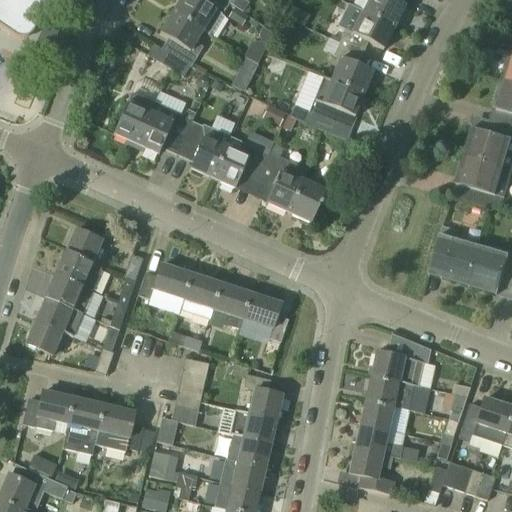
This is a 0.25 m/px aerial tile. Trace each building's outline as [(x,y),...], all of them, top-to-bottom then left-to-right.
[(0,0),(0,30),(14,40),(17,41),(19,42),(22,42),(24,41),(27,40),(29,39),(31,37),(32,35),(33,33),(47,0),(0,0)] [(229,7),(217,0),(181,0),(172,15),(202,34),(203,33),(212,39),(225,18),(223,17),(229,7)] [(354,0),(350,8),(362,14),(394,31),(406,8),(391,0),(354,0)] [(394,31),(362,14),(350,8),(339,29),(343,31),(337,45),(361,56),(367,43),(383,52),(394,31)] [(202,34),(172,15),(159,36),(169,42),(162,52),(170,57),(189,69),(192,70),(204,52),(195,45),(202,34)] [(257,66),(267,46),(260,43),(251,43),(243,59),(245,60),(257,66)] [(331,84),(364,97),(373,74),(356,67),(361,56),(337,45),(331,58),(339,62),(331,84)] [(500,84),(511,87),(511,55),(509,55),(500,84)] [(192,70),(189,69),(170,57),(163,67),(184,82),(192,70)] [(241,61),(231,86),(244,91),(254,66),(241,61)] [(331,84),(323,80),(309,114),(294,108),(289,120),(328,136),(338,112),(354,119),(364,97),(331,84)] [(489,124),(511,130),(511,87),(500,84),(492,111),(506,115),(503,127),(489,123),(489,124)] [(158,93),(154,101),(179,113),(183,105),(158,93)] [(113,136),(135,146),(154,105),(132,95),(113,136)] [(154,105),(135,146),(159,157),(162,150),(176,156),(191,124),(180,119),(181,117),(155,105),(154,105)] [(191,124),(176,156),(193,163),(189,171),(211,180),(225,148),(229,139),(203,127),(202,129),(191,124)] [(463,160),(511,174),(511,172),(511,130),(489,124),(486,135),(472,131),(463,160)] [(231,140),(229,139),(225,148),(211,180),(235,191),(242,175),(257,181),(267,158),(243,147),(244,146),(231,140)] [(267,158),(257,181),(273,188),(266,205),(287,215),(307,172),(294,166),(288,168),(283,166),(267,158)] [(463,160),(455,187),(469,191),(466,203),(500,213),(511,174),(463,160)] [(307,172),(287,215),(311,226),(326,194),(303,184),(308,173),(307,172)] [(481,250),(454,242),(457,234),(443,230),(429,278),(469,290),(481,250)] [(65,255),(92,267),(102,244),(75,232),(65,255)] [(481,250),(469,290),(498,298),(502,284),(511,287),(511,249),(510,249),(508,258),(481,250)] [(65,255),(55,278),(92,294),(102,271),(92,267),(65,255)] [(125,281),(135,285),(143,261),(131,257),(123,280),(125,281)] [(153,293),(182,302),(191,277),(160,268),(156,279),(145,276),(138,298),(149,302),(153,293)] [(209,321),(212,312),(220,287),(191,277),(182,302),(179,312),(209,321)] [(92,294),(55,278),(45,301),(82,317),(92,294)] [(125,281),(120,295),(130,299),(135,285),(125,281)] [(220,287),(212,312),(241,321),(249,297),(220,287)] [(249,297),(241,321),(242,322),(238,337),(266,346),(268,341),(281,345),(288,322),(276,319),(280,307),(249,297)] [(82,317),(45,301),(35,324),(62,335),(73,340),(82,317)] [(119,306),(117,305),(112,320),(122,323),(127,309),(119,306)] [(62,335),(35,324),(25,347),(52,358),(62,335)] [(110,329),(109,329),(104,343),(114,347),(119,333),(111,329),(110,329)] [(172,334),(169,345),(183,349),(186,339),(172,334)] [(370,380),(412,390),(412,389),(418,390),(423,366),(427,367),(430,352),(391,336),(387,356),(376,354),(370,380)] [(94,374),(105,378),(113,357),(101,352),(94,374)] [(182,373),(206,379),(209,367),(185,361),(182,373)] [(206,379),(182,373),(179,385),(203,390),(206,379)] [(248,417),(276,423),(282,398),(268,395),(271,383),(246,377),(243,390),(253,392),(248,416),(248,417)] [(364,404),(392,410),(393,410),(407,413),(412,390),(370,380),(364,404)] [(203,390),(179,385),(177,396),(201,402),(203,390)] [(454,399),(465,401),(469,390),(453,386),(451,397),(454,398),(454,399)] [(73,401),(42,394),(41,394),(39,405),(27,402),(22,427),(52,434),(54,424),(66,427),(64,437),(73,401)] [(174,408),(198,414),(201,402),(177,396),(174,408)] [(454,399),(449,413),(460,417),(465,401),(454,399)] [(73,401),(64,437),(65,437),(62,451),(92,458),(94,449),(95,444),(103,408),(73,401)] [(511,417),(511,410),(483,401),(480,410),(469,406),(459,437),(470,441),(472,435),(498,444),(502,434),(506,436),(511,417)] [(359,428),(387,435),(392,410),(364,404),(359,428)] [(103,408),(95,444),(94,449),(95,449),(110,453),(114,438),(128,441),(125,451),(138,454),(143,430),(132,428),(134,416),(103,408)] [(194,429),(198,414),(174,408),(171,423),(194,429)] [(242,441),(271,447),(271,446),(275,447),(277,435),(274,434),(276,423),(248,417),(248,416),(234,413),(229,437),(242,441)] [(511,450),(511,417),(506,436),(502,448),(511,450)] [(177,424),(171,423),(161,421),(159,430),(175,433),(177,424)] [(453,439),(458,424),(448,421),(444,436),(453,439)] [(354,452),(382,458),(392,460),(400,462),(402,450),(384,446),(387,435),(359,428),(354,452)] [(149,453),(153,434),(143,432),(139,452),(149,453)] [(236,465),(265,472),(271,447),(242,441),(236,465)] [(436,459),(445,462),(450,448),(440,445),(436,459)] [(354,452),(348,476),(360,479),(357,490),(390,498),(393,485),(377,481),(379,469),(390,472),(392,460),(382,458),(354,452)] [(154,455),(149,476),(151,478),(164,482),(170,458),(154,455)] [(231,488),(259,495),(265,472),(236,465),(231,488)] [(449,465),(446,473),(442,488),(453,491),(461,469),(449,465)] [(439,496),(442,488),(446,473),(435,469),(427,492),(439,496)] [(461,469),(453,491),(464,495),(472,472),(461,469)] [(7,477),(0,493),(0,501),(24,511),(38,511),(41,506),(29,501),(34,489),(61,500),(66,490),(23,470),(18,481),(7,477)] [(472,472),(464,495),(476,499),(483,476),(472,472)] [(200,479),(187,476),(179,474),(175,489),(181,490),(180,500),(189,502),(193,485),(198,486),(200,479)] [(78,482),(70,478),(66,488),(74,491),(78,482)] [(225,511),(255,511),(259,495),(231,488),(225,511)] [(166,511),(169,493),(145,489),(142,508),(166,511)] [(24,511),(0,501),(0,511),(24,511)]
